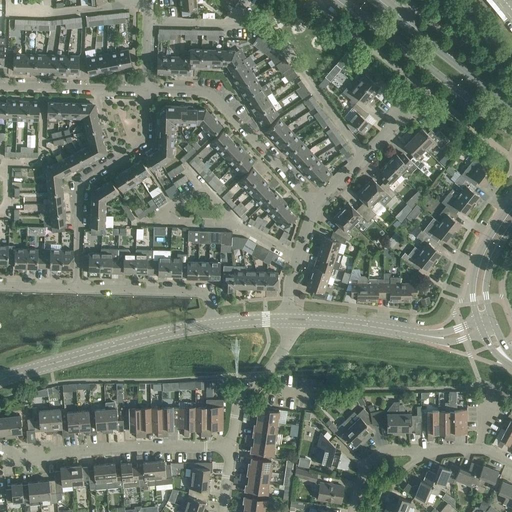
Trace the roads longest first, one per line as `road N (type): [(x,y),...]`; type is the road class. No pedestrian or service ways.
road 1 (residential): [(4,458),(232,445)]
road 2 (unclassified): [(0,380),(213,324)]
road 3 (residential): [(145,90),(214,97),(315,203)]
road 4 (tertiary): [(343,0),(511,132)]
road 5 (tertiary): [(511,108),(375,0)]
road 6 (residential): [(77,288),(204,292),(213,324)]
road 7 (residential): [(119,157),(80,185),(77,288)]
road 8 (residential): [(232,445),(239,400),(281,353),(291,318)]
road 9 (tertiary): [(511,203),(478,259),(478,319)]
road 10 (unclassified): [(291,318),(414,333)]
road 11 (residential): [(315,203),(400,116)]
